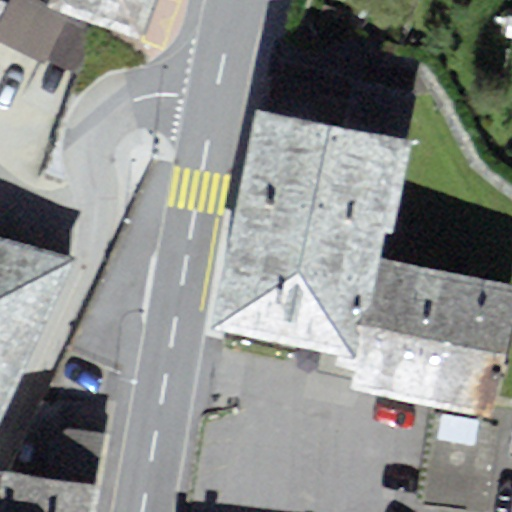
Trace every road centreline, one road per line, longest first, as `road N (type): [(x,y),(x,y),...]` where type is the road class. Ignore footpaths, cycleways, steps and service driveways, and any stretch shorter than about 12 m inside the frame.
road 1 (residential): [(0,461),(105,221),(90,189),(106,118),(150,102),(214,99)]
road 2 (primary): [(142,511),(214,99)]
